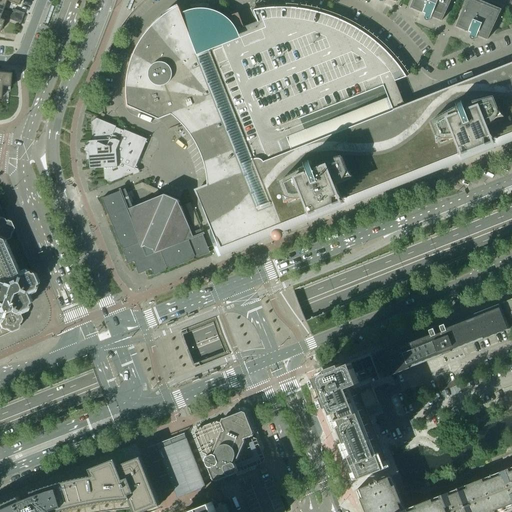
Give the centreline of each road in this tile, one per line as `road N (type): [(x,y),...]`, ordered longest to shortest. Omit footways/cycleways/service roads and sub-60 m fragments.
road 1 (primary): [(0,432),(511,230)]
road 2 (primary): [(511,213),(0,414)]
road 3 (residential): [(511,344),(381,396),(384,404),(372,409),(381,430),(511,379)]
road 4 (primary): [(511,179),(244,281)]
road 5 (primary): [(277,361),(511,266)]
road 6 (primary): [(19,159),(21,181),(93,346)]
road 7 (residential): [(511,49),(439,77),(393,30),(344,0)]
road 8 (primary): [(116,337),(52,152)]
road 9 (tertiary): [(336,511),(277,361)]
road 10 (primary): [(52,152),(99,0)]
road 11 (primary): [(79,0),(23,143)]
road 12 (tertiary): [(257,369),(314,511)]
road 13 (primary): [(244,281),(116,337)]
road 14 (primary): [(127,413),(257,369)]
road 15 (primary): [(0,465),(127,413)]
